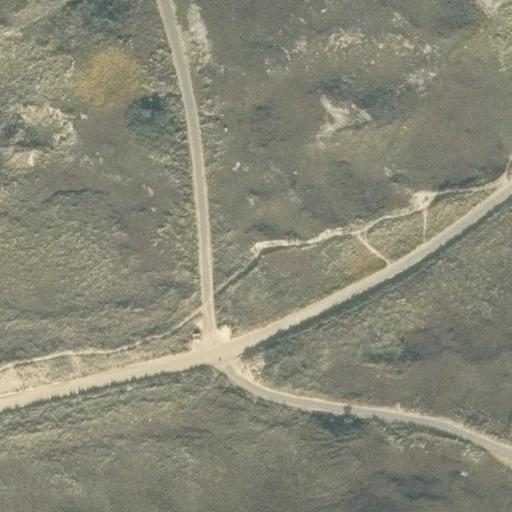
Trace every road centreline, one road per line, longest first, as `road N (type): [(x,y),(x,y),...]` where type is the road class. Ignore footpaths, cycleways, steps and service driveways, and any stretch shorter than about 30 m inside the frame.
road 1 (unknown): [(511,155),(492,184),(433,197),(363,230),(260,247),(250,268),(163,337),(0,366)]
road 2 (unclassified): [(0,407),(223,351),(282,328),(424,250),(511,190)]
